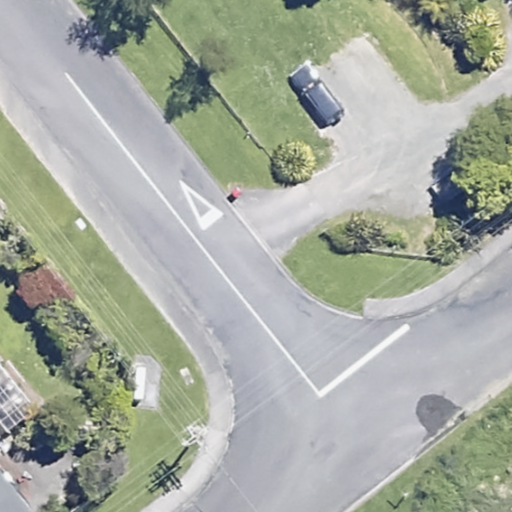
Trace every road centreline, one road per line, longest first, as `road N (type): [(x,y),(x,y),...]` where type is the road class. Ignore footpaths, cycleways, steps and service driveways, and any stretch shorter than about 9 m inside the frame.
road 1 (residential): [(5,0),(352,441)]
road 2 (residential): [(352,441),(511,312)]
